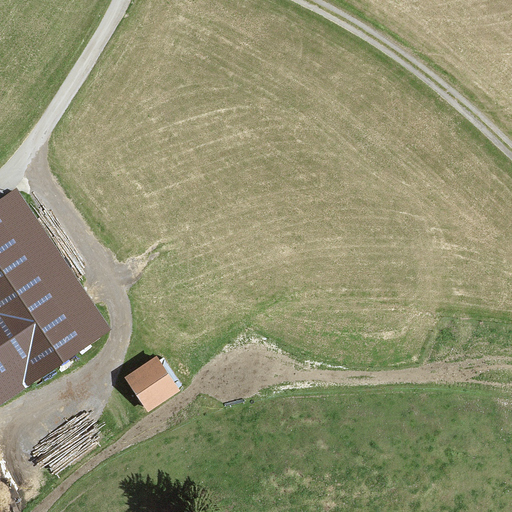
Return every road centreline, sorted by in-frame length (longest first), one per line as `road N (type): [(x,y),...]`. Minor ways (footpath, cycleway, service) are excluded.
road 1 (track): [(303,0),(385,45),(511,152)]
road 2 (unclassified): [(115,0),(100,42),(17,152)]
